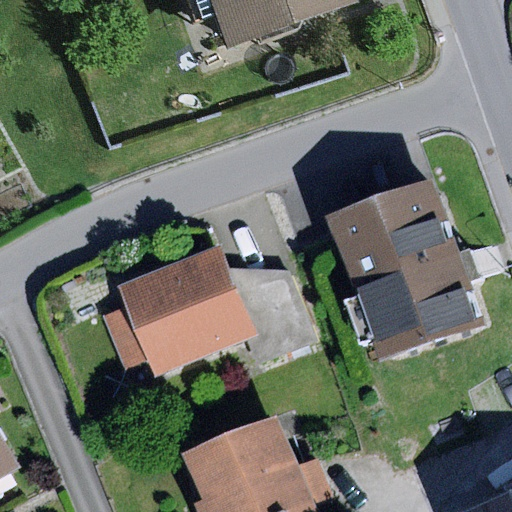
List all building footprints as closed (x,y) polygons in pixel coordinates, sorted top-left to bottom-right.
[(192,0),(210,53),(341,8),(338,0),(192,0)] [(436,183),(330,220),(380,363),(486,325),(465,267),(436,183)] [(223,247),(121,286),(156,375),(257,336),(231,268),(223,247)] [(290,271),(231,268),(257,336),(267,361),(317,341),(290,271)] [(278,417),(184,456),(203,501),(195,505),(198,511),(317,511),(306,485),(278,417)] [(0,478),(21,467),(0,428),(0,478)] [(511,511),(511,495),(465,511),(511,511)]
